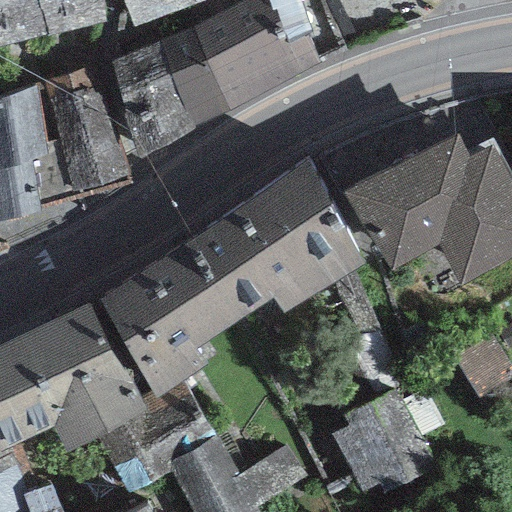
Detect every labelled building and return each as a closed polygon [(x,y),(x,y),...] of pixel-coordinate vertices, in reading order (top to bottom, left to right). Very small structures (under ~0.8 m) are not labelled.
[(0,0),(0,46),(47,34),(36,0),(0,0)] [(106,22),(103,0),(36,0),(47,34),(106,22)] [(123,0),(133,27),(206,0),(123,0)] [(259,0),(250,0),(229,10),(267,92),(321,67),(306,34),(281,46),(259,0)] [(229,10),(192,27),(230,109),(267,92),(229,10)] [(192,27),(156,44),(194,126),(230,109),(192,27)] [(194,126),(156,44),(110,62),(123,116),(139,160),(194,126)] [(95,65),(35,84),(45,143),(58,141),(73,199),(130,182),(95,65)] [(0,221),(73,199),(58,141),(45,143),(35,84),(0,92),(0,221)] [(456,133),(345,193),(389,274),(439,246),(461,285),(511,257),(511,187),(490,147),(470,158),(456,133)] [(276,298),(284,313),(367,262),(308,165),(225,216),(276,298)] [(196,348),(276,298),(225,216),(145,265),(196,348)] [(196,348),(145,265),(95,296),(154,390),(157,396),(186,381),(207,366),(196,348)] [(65,421),(51,428),(63,454),(97,438),(144,413),(137,399),(89,302),(22,335),(65,421)] [(0,345),(0,458),(11,454),(9,447),(51,428),(65,421),(22,335),(0,345)] [(97,438),(128,495),(171,472),(166,464),(216,438),(186,381),(157,396),(154,390),(137,399),(144,413),(97,438)] [(346,427),(332,435),(361,493),(379,484),(384,494),(436,468),(395,387),(340,415),(346,427)] [(257,511),(254,506),(305,479),(288,448),(237,475),(216,438),(166,464),(171,472),(191,511),(257,511)] [(60,511),(51,486),(23,495),(28,511),(60,511)]
